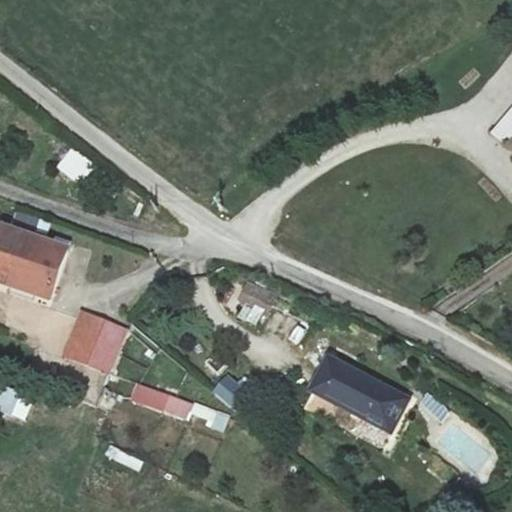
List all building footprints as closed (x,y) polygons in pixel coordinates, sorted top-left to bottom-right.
[(56,168),(80,186),(96,164),(72,146),(56,168)] [(21,245),(7,284),(75,311),(91,273),(21,245)] [(248,280),(229,312),(256,328),(275,296),(248,280)] [(128,364),(143,345),(111,327),(97,352),(128,364)] [(153,352),(143,345),(128,364),(97,352),(88,366),(131,389),(153,352)] [(394,400),(332,367),(316,400),(376,434),(394,400)] [(0,376),(0,413),(28,419),(35,384),(0,376)] [(133,386),(129,405),(188,418),(193,399),(133,386)] [(189,419),(226,431),(231,415),(195,403),(189,419)]
